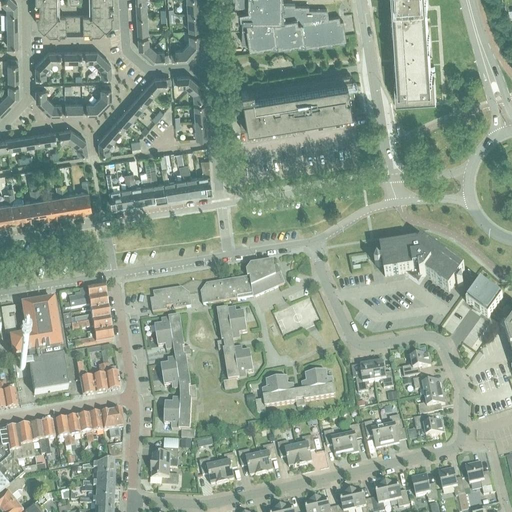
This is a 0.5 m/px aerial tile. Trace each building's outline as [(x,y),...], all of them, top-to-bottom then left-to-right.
[(6,8),(6,13),(17,13),(17,4),(12,0),(2,0),(3,1),(1,3),(6,8)] [(111,15),(113,15),(112,0),(91,0),(91,15),(56,16),(55,0),(34,0),(35,16),(37,16),(37,24),(49,36),(57,36),(57,37),(91,37),(91,35),(99,35),(111,23),(111,15)] [(135,1),(136,18),(147,17),(146,0),(135,1)] [(186,0),(187,14),(198,14),(196,0),(186,0)] [(248,48),(269,45),(269,43),(275,42),(276,49),(283,47),(283,46),(290,45),(290,46),(297,45),(297,44),(303,43),(304,49),(312,48),(311,46),(318,45),(318,47),(325,46),(325,44),(331,43),(331,45),(339,43),(338,42),(346,41),(343,21),(340,21),(339,16),(328,18),(327,10),(309,10),(309,6),(295,6),(294,4),(280,4),(280,0),(233,0),(233,4),(241,4),(241,8),(230,10),(230,30),(241,30),(241,42),(247,42),(248,48)] [(395,0),(400,79),(398,79),(395,79),(396,93),(396,98),(396,99),(403,98),(423,97),(436,96),(435,77),(433,77),(429,77),(424,0),(395,0)] [(6,13),(7,30),(17,30),(17,13),(6,13)] [(188,31),(192,31),(199,30),(198,14),(187,14),(188,31)] [(137,34),(138,34),(144,34),(148,34),(147,17),(136,18),(137,34)] [(17,30),(7,30),(7,47),(11,47),(11,51),(18,51),(17,30)] [(189,42),(186,46),(193,53),(200,46),(199,34),(198,32),(199,32),(199,30),(192,31),(192,35),(189,35),(189,42)] [(138,50),(145,56),(152,48),(148,45),(148,37),(145,38),(144,34),(138,34),(138,38),(138,50)] [(193,53),(186,46),(182,50),(175,51),(175,54),(171,54),(171,61),(187,60),(193,53)] [(152,48),(145,56),(152,62),(168,61),(168,54),(164,55),(164,51),(156,52),(152,48)] [(48,53),(42,59),(49,67),(53,63),(60,63),(60,59),(64,59),(64,52),(60,53),(60,52),(48,53)] [(81,62),(81,59),(81,52),(64,52),(64,59),(64,63),(81,62)] [(85,52),(81,52),(81,59),(85,59),(85,62),(93,62),(96,66),(104,58),(97,52),(85,52)] [(110,65),(104,58),(96,66),(100,69),(100,77),(104,77),(104,81),(111,81),(110,65)] [(49,67),(42,59),(35,66),(35,82),(42,82),(42,78),(46,78),(45,70),(49,67)] [(8,82),(11,82),(18,82),(18,60),(11,60),(11,64),(7,64),(8,82)] [(238,98),(240,128),(241,129),(242,129),(242,130),(243,130),(306,120),(306,119),(316,118),(317,125),(322,125),(321,117),(354,112),(355,112),(355,111),(356,111),(356,110),(356,109),(351,76),(350,76),(350,75),(349,75),(349,74),(348,74),(240,92),(241,97),(238,98)] [(185,87),(189,90),(196,83),(189,76),(173,77),(173,84),(177,84),(177,87),(185,87)] [(154,79),(148,86),(156,93),(159,89),(167,89),(166,85),(170,85),(170,78),(154,79)] [(8,93),(4,97),(12,104),(18,97),(18,85),(18,82),(11,82),(11,85),(8,85),(8,93)] [(196,101),(197,105),(204,104),(203,101),(204,101),(203,89),(196,83),(189,90),(193,94),(193,101),(196,101)] [(101,96),(97,100),(104,107),(111,100),(111,85),(104,85),(104,89),(101,89),(101,96)] [(36,102),(42,108),(50,101),(46,97),(46,90),(42,90),(42,86),(35,86),(36,102)] [(148,86),(137,98),(145,105),(156,93),(148,86)] [(4,97),(0,101),(0,115),(1,116),(12,104),(4,97)] [(137,98),(126,110),(134,117),(145,105),(137,98)] [(86,107),(82,107),(82,114),(86,114),(98,114),(104,107),(97,100),(93,104),(86,104),(86,107)] [(50,101),(42,108),(49,115),(61,115),(65,114),(65,108),(61,108),(61,104),(53,105),(50,101)] [(65,104),(65,108),(65,114),(65,115),(82,114),(82,107),(82,104),(65,104)] [(194,105),(195,122),(205,121),(204,104),(197,105),(194,105)] [(126,110),(115,123),(123,130),(134,117),(126,110)] [(205,121),(195,122),(196,139),(206,138),(205,121)] [(115,123),(105,135),(112,142),(123,130),(115,123)] [(58,132),(55,132),(56,140),(60,139),(60,142),(67,141),(72,144),(78,135),(70,130),(58,132)] [(55,132),(40,135),(41,145),(56,143),(56,140),(55,132)] [(40,135),(25,137),(26,147),(41,145),(40,135)] [(85,141),(78,135),(72,144),(76,147),(77,154),(81,154),(81,158),(88,157),(85,141)] [(112,142),(105,135),(98,142),(99,154),(109,153),(109,146),(112,142)] [(25,137),(10,139),(11,150),(26,147),(25,137)] [(10,139),(0,140),(0,151),(11,150),(10,139)] [(181,180),(175,181),(177,196),(188,194),(183,166),(182,154),(175,155),(177,167),(179,167),(181,180)] [(161,169),(163,183),(164,183),(166,198),(177,196),(175,181),(168,182),(166,169),(167,168),(165,156),(160,157),(161,169)] [(203,177),(197,178),(199,193),(211,191),(209,161),(201,161),(203,177)] [(144,201),(155,200),(150,171),(149,164),(145,164),(147,178),(140,179),(142,187),(144,201)] [(186,166),(183,166),(188,194),(199,193),(197,178),(190,179),(188,165),(186,166)] [(150,171),(155,200),(166,198),(164,183),(163,183),(157,184),(155,170),(150,171)] [(122,205),(120,190),(113,191),(110,174),(106,174),(111,207),(122,205)] [(126,189),(120,190),(122,205),(133,203),(128,174),(124,175),(126,189)] [(133,174),(128,174),(133,203),(144,201),(142,187),(135,188),(133,174)] [(75,194),(78,212),(91,210),(86,181),(81,182),(83,190),(85,190),(85,193),(75,194)] [(61,187),(65,214),(78,212),(75,194),(65,196),(64,193),(66,193),(65,186),(61,187)] [(49,198),(52,216),(65,214),(61,187),(56,188),(57,194),(59,194),(59,197),(49,198)] [(12,188),(7,188),(8,195),(13,222),(26,220),(23,203),(22,198),(14,200),(12,188)] [(34,191),(39,218),(52,216),(49,198),(39,200),(38,197),(40,197),(39,190),(34,191)] [(23,203),(26,220),(39,218),(34,191),(30,192),(31,198),(33,198),(33,201),(23,203)] [(0,206),(0,224),(13,222),(8,195),(4,196),(5,203),(7,202),(7,205),(0,206)] [(458,288),(463,287),(462,281),(460,282),(458,280),(465,271),(423,241),(419,246),(418,246),(417,245),(381,251),(382,262),(380,263),(378,261),(375,266),(379,269),(381,267),(383,266),(384,272),(385,277),(411,273),(411,274),(419,280),(421,278),(425,277),(425,276),(449,293),(454,287),(456,284),(457,285),(458,288)] [(253,299),(285,285),(277,267),(274,268),(274,263),(251,266),(247,273),(248,279),(207,285),(201,293),(203,306),(238,300),(238,301),(246,300),(245,296),(253,295),(253,299)] [(481,283),(466,303),(488,319),(503,299),(481,283)] [(69,298),(70,304),(105,298),(104,287),(80,291),(81,296),(69,298)] [(174,311),(192,308),(190,295),(182,289),(154,294),(155,300),(151,301),(153,314),(168,312),(167,308),(173,307),(174,311)] [(70,304),(65,305),(65,309),(89,305),(90,312),(107,309),(105,298),(70,304)] [(28,355),(34,396),(69,390),(54,302),(23,307),(27,337),(11,339),(14,357),(28,355)] [(2,310),(6,336),(16,334),(14,320),(8,321),(7,316),(15,315),(14,308),(2,310)] [(75,323),(71,324),(72,326),(79,325),(109,320),(107,309),(90,312),(91,317),(74,319),(75,323)] [(217,312),(220,328),(222,343),(217,344),(218,348),(234,345),(233,341),(241,340),(240,335),(247,334),(244,313),(236,314),(236,309),(217,312)] [(162,326),(155,327),(158,348),(166,347),(167,352),(174,351),(175,355),(190,352),(190,348),(185,349),(180,318),(162,321),(162,326)] [(79,325),(72,326),(72,331),(93,327),(94,333),(111,331),(109,320),(79,325)] [(88,340),(74,342),(75,347),(112,342),(111,331),(94,333),(87,334),(88,340)] [(0,363),(10,361),(7,345),(0,345),(0,363)] [(254,373),(252,363),(250,352),(243,353),(242,348),(234,349),(234,345),(218,348),(219,352),(224,351),(229,382),(224,383),(225,391),(238,389),(237,381),(247,380),(246,374),(254,373)] [(101,353),(103,366),(108,393),(118,391),(120,388),(118,374),(107,376),(106,374),(109,373),(108,365),(106,353),(113,351),(112,346),(102,348),(102,353),(101,353)] [(191,388),(189,373),(186,357),(191,357),(190,352),(175,355),(175,359),(168,360),(169,365),(161,366),(165,387),(172,386),(173,391),(180,390),(181,395),(196,394),(196,387),(191,388)] [(419,369),(431,367),(429,355),(411,359),(412,365),(409,365),(409,367),(402,368),(404,378),(420,375),(419,369)] [(383,362),(372,364),(375,382),(380,381),(381,385),(383,384),(384,389),(394,388),(391,373),(385,374),(383,362)] [(95,395),(92,379),(81,381),(81,378),(83,378),(81,363),(76,364),(82,397),(95,395)] [(375,382),(372,364),(360,366),(352,367),(353,380),(356,379),(358,394),(368,392),(367,387),(369,387),(369,383),(375,382)] [(102,377),(92,379),(95,395),(108,393),(103,366),(99,367),(100,375),(102,375),(102,377)] [(305,403),(320,400),(336,398),(333,379),(328,380),(327,373),(305,376),(307,384),(301,384),(303,392),(299,392),(301,408),(305,407),(305,403)] [(424,391),(425,397),(443,393),(441,382),(429,384),(427,378),(413,381),(415,391),(420,390),(420,392),(424,391)] [(265,409),(281,406),(296,404),(297,409),(301,408),(299,392),(295,393),(294,386),(288,386),(287,379),(266,382),(267,390),(262,391),(264,401),(256,402),(258,415),(266,414),(265,409)] [(3,383),(1,384),(5,410),(17,408),(14,392),(5,394),(5,392),(7,391),(6,383),(3,383)] [(398,401),(397,389),(394,390),(395,393),(388,395),(389,402),(398,401)] [(443,393),(425,397),(426,403),(423,403),(423,405),(418,406),(420,416),(434,413),(433,408),(445,405),(443,393)] [(190,432),(191,416),(192,400),(197,401),(196,394),(181,395),(181,400),(173,399),(173,404),(165,404),(164,425),(172,426),(172,431),(182,432),(182,440),(195,440),(195,432),(190,432)] [(117,412),(111,413),(115,439),(120,438),(118,430),(123,429),(122,421),(123,419),(122,412),(121,412),(120,412),(117,412)] [(110,440),(115,439),(111,413),(105,414),(103,414),(102,415),(100,415),(101,420),(103,433),(108,432),(110,440)] [(95,433),(103,432),(101,420),(100,415),(89,417),(93,443),(98,442),(97,436),(95,436),(95,433)] [(89,417),(78,419),(81,436),(89,435),(89,437),(87,438),(88,444),(93,443),(89,417)] [(389,428),(384,429),(388,447),(399,444),(397,432),(402,431),(399,417),(389,419),(391,424),(389,424),(389,428)] [(430,425),(429,420),(428,417),(414,420),(416,432),(421,431),(422,433),(425,432),(426,438),(444,434),(442,422),(430,425)] [(71,447),(72,454),(77,453),(74,440),(72,440),(72,437),(81,436),(78,419),(66,421),(71,447)] [(66,448),(71,447),(66,421),(55,423),(58,440),(67,439),(67,441),(65,441),(66,448)] [(388,447),(384,429),(378,430),(377,427),(375,427),(374,422),(364,425),(367,439),(373,437),(376,449),(388,447)] [(53,423),(41,425),(46,455),(46,456),(51,455),(49,440),(55,439),(53,423)] [(41,425),(29,427),(32,443),(39,442),(41,455),(46,455),(41,425)] [(349,437),(343,438),(347,456),(359,453),(356,441),(362,440),(359,426),(349,428),(350,433),(348,433),(349,437)] [(9,454),(9,456),(7,458),(3,461),(0,463),(0,496),(5,492),(14,484),(15,484),(19,481),(19,480),(24,476),(37,473),(36,468),(24,469),(22,461),(35,459),(32,443),(29,427),(6,431),(9,451),(9,454)] [(0,445),(3,449),(6,452),(9,451),(6,431),(0,432),(0,445)] [(347,456),(343,438),(338,439),(337,436),(335,436),(334,432),(324,434),(327,448),(333,446),(336,458),(347,456)] [(304,447),(297,448),(301,466),(307,465),(307,464),(312,463),(310,452),(316,451),(313,437),(302,439),(304,447)] [(301,466),(297,448),(290,450),(288,442),(277,445),(281,459),(287,458),(289,468),(294,467),(294,468),(301,466)] [(265,455),(258,457),(262,475),(268,474),(268,473),(273,471),(271,461),(277,460),(274,446),(263,448),(265,455)] [(152,461),(151,467),(170,468),(178,469),(178,451),(164,450),(164,456),(153,455),(153,461),(152,461)] [(262,475),(258,457),(251,459),(249,451),(238,454),(242,468),(248,467),(250,477),(255,475),(255,477),(262,475)] [(226,464),(219,466),(223,484),(229,483),(229,481),(234,480),(232,470),(238,469),(235,454),(224,457),(226,464)] [(72,457),(60,459),(61,467),(73,465),(72,457)] [(223,484),(219,466),(212,467),(210,460),(199,462),(203,477),(209,475),(211,485),(216,484),(216,485),(223,484)] [(96,471),(96,477),(114,478),(115,469),(114,468),(114,462),(82,468),(82,470),(96,471)] [(481,464),(465,467),(469,486),(481,483),(482,489),(483,495),(493,493),(492,487),(489,473),(483,475),(481,464)] [(170,468),(151,467),(151,474),(152,474),(152,479),(162,480),(162,486),(179,487),(179,476),(170,475),(170,468)] [(454,489),(456,498),(466,496),(462,479),(456,481),(454,470),(438,473),(443,492),(454,489)] [(427,495),(429,503),(439,501),(435,485),(429,487),(427,476),(411,479),(416,498),(427,495)] [(82,488),(114,490),(114,485),(115,485),(115,480),(114,479),(114,478),(96,477),(92,477),(91,483),(83,483),(82,488)] [(0,511),(4,511),(15,504),(11,499),(19,492),(22,493),(22,489),(24,487),(23,485),(23,482),(20,481),(19,481),(15,484),(14,484),(5,492),(6,494),(0,499),(0,500),(0,501),(0,511)] [(392,483),(386,485),(390,503),(397,502),(399,509),(409,507),(406,492),(400,494),(398,483),(393,485),(392,483)] [(377,499),(371,500),(373,511),(384,511),(383,505),(390,503),(386,485),(380,486),(380,488),(375,489),(377,499)] [(96,494),(95,500),(113,501),(113,499),(114,498),(114,495),(114,490),(82,488),(81,488),(81,493),(96,494)] [(357,491),(351,493),(355,511),(362,510),(362,511),(373,511),(371,500),(365,502),(363,491),(358,493),(357,491)] [(342,507),(336,508),(336,511),(351,511),(355,511),(351,493),(345,494),(345,495),(339,497),(342,507)] [(38,511),(39,511),(50,503),(47,499),(29,511),(38,511)] [(322,499),(316,501),(318,511),(336,511),(336,508),(330,509),(328,499),(322,500),(322,499)] [(92,511),(93,511),(113,511),(114,511),(114,508),(113,506),(113,501),(95,500),(95,501),(81,500),(79,500),(79,504),(95,505),(95,511),(92,511)] [(306,511),(318,511),(316,501),(309,502),(310,503),(304,505),(306,511)]
